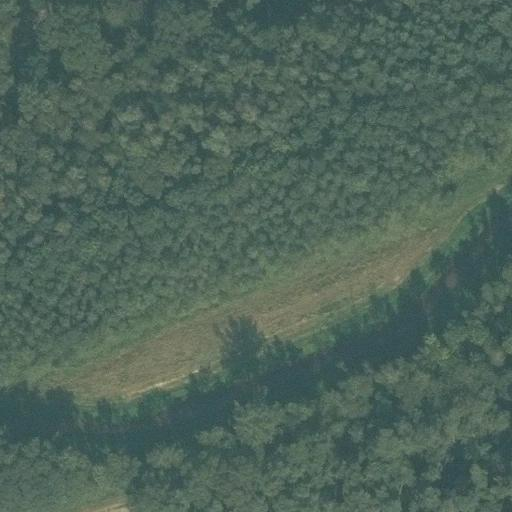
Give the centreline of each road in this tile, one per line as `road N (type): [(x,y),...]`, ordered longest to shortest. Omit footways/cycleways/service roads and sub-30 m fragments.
road 1 (track): [(511,405),(56,511)]
road 2 (track): [(395,0),(0,101)]
